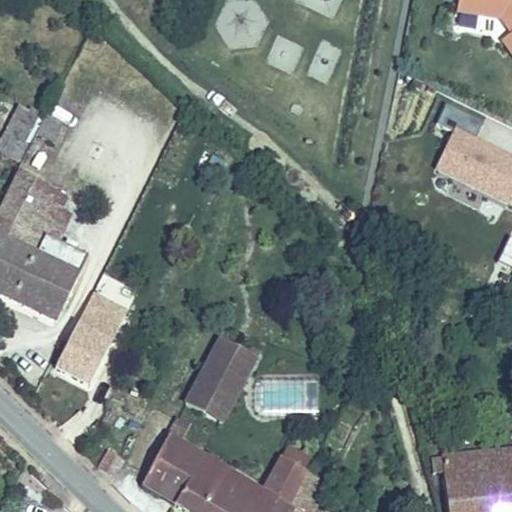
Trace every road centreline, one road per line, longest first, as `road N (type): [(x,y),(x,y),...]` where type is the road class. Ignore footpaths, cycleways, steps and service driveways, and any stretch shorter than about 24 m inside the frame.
road 1 (unknown): [(0,360),(58,328),(111,268),(142,167)]
road 2 (tertiary): [(108,511),(0,407)]
road 3 (unknown): [(105,509),(131,445),(155,409),(172,404)]
